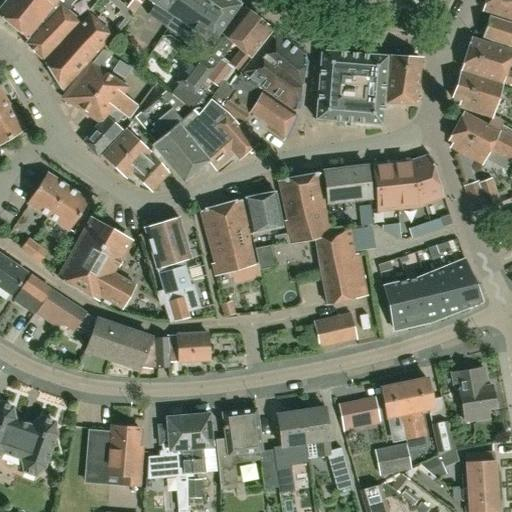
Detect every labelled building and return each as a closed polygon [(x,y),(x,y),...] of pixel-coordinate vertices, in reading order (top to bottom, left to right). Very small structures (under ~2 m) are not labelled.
[(44,63),(82,23),(68,11),(58,2),(55,0),(8,0),(0,10),(0,18),(27,41),(24,44),(44,63)] [(59,0),(58,2),(68,11),(77,0),(59,0)] [(239,7),(240,5),(232,0),(146,0),(154,5),(148,15),(166,27),(165,28),(185,42),(192,31),(212,44),(238,7),(239,7)] [(511,0),(484,0),(482,10),(506,18),(505,21),(488,16),(481,38),(511,47),(511,0)] [(133,13),(124,6),(118,14),(127,21),(133,13)] [(192,111),(197,115),(199,114),(209,100),(213,95),(223,83),(213,94),(200,87),(232,44),(239,50),(227,64),(238,72),(271,30),(245,8),(223,36),(224,37),(208,56),(202,52),(198,58),(195,56),(174,83),(177,85),(169,94),(192,112),(192,111)] [(82,23),(44,63),(43,64),(59,91),(110,36),(89,16),(82,23)] [(241,75),(263,90),(295,112),(304,59),(273,33),(241,74),(241,75)] [(511,74),(505,72),(511,52),(470,40),(461,70),(502,83),(503,82),(511,84),(511,74)] [(63,99),(79,110),(107,75),(99,71),(109,56),(102,50),(90,65),(63,99)] [(320,50),(314,121),(380,126),(387,56),(320,50)] [(385,104),(414,105),(419,59),(391,57),(385,104)] [(491,119),(501,87),(459,74),(451,99),(463,102),(461,109),(491,119)] [(113,108),(122,115),(128,119),(137,107),(121,95),(126,88),(107,75),(79,110),(99,122),(100,123),(113,108)] [(263,93),(263,90),(241,75),(237,80),(241,83),(235,92),(223,83),(213,95),(209,100),(223,111),(228,116),(237,126),(238,125),(239,125),(256,137),(258,140),(269,131),(281,139),(294,114),(263,93)] [(0,115),(10,109),(0,92),(0,115)] [(181,132),(197,115),(192,111),(192,112),(169,94),(166,92),(135,118),(155,143),(151,146),(182,183),(207,162),(181,132)] [(228,116),(223,111),(209,100),(199,114),(197,115),(181,132),(207,162),(213,170),(232,153),(238,160),(246,152),(250,155),(259,148),(239,125),(238,125),(237,126),(228,116)] [(113,125),(122,115),(113,108),(100,123),(99,122),(82,143),(95,157),(119,131),(113,125)] [(10,109),(0,115),(0,144),(24,130),(10,109)] [(486,149),(511,162),(511,130),(502,125),(497,133),(462,115),(448,140),(482,158),(486,149)] [(125,179),(131,174),(151,192),(167,174),(149,153),(125,131),(101,157),(125,179)] [(429,156),(409,161),(423,203),(423,205),(444,199),(429,156)] [(408,161),(393,164),(398,206),(400,206),(423,203),(409,161),(408,161)] [(393,164),(372,166),(378,211),(400,208),(400,206),(398,206),(393,164)] [(328,212),(344,210),(342,201),(369,198),(366,168),(323,173),(328,212)] [(287,220),(326,211),(321,173),(279,181),(287,220)] [(466,203),(493,199),(489,174),(462,178),(466,203)] [(48,218),(67,189),(46,175),(27,204),(48,218)] [(67,189),(48,218),(68,232),(88,202),(67,189)] [(275,194),(243,200),(250,233),(281,227),(275,194)] [(215,276),(254,265),(248,243),(247,233),(241,201),(199,212),(214,265),(212,265),(215,276)] [(352,255),(349,230),(349,228),(328,231),(326,211),(287,220),(293,244),(314,239),(326,306),(366,297),(358,254),(352,255)] [(178,219),(143,229),(162,291),(166,303),(177,299),(183,298),(183,299),(187,311),(198,308),(192,286),(190,286),(183,261),(190,259),(178,219)] [(66,264),(65,263),(58,278),(97,300),(99,296),(121,308),(133,287),(111,274),(128,243),(90,222),(66,264)] [(249,239),(258,272),(284,265),(275,232),(249,239)] [(20,249),(30,257),(37,247),(27,240),(20,249)] [(37,247),(30,257),(39,264),(46,254),(37,247)] [(0,288),(11,296),(26,274),(0,256),(0,288)] [(443,269),(459,311),(480,303),(464,261),(443,269)] [(459,311),(443,269),(423,277),(439,319),(459,311)] [(33,315),(50,291),(29,277),(12,300),(33,315)] [(439,319),(423,277),(416,280),(406,282),(416,326),(430,323),(439,319)] [(384,287),(394,331),(416,326),(406,282),(384,287)] [(74,332),(85,314),(50,291),(36,314),(58,329),(61,324),(74,332)] [(172,323),(176,322),(189,318),(187,312),(183,299),(183,298),(177,299),(166,303),(162,291),(156,294),(159,306),(164,304),(169,323),(172,323)] [(319,348),(355,340),(350,315),(313,323),(319,348)] [(112,361),(123,330),(95,321),(84,351),(112,361)] [(169,364),(167,339),(153,340),(153,341),(149,340),(150,339),(123,330),(112,361),(139,370),(144,356),(151,358),(150,369),(169,368),(169,364)] [(167,337),(167,339),(169,364),(209,361),(207,334),(167,337)] [(443,383),(452,379),(444,361),(435,364),(443,383)] [(491,387),(488,387),(485,368),(452,374),(454,385),(459,384),(461,391),(460,391),(465,422),(488,418),(487,410),(495,408),(491,387)] [(427,379),(404,383),(415,438),(425,436),(420,411),(433,408),(427,379)] [(400,415),(405,440),(415,438),(404,383),(380,388),(386,418),(400,415)] [(357,428),(379,424),(375,401),(352,406),(357,428)] [(0,404),(0,454),(2,453),(2,452),(21,459),(21,460),(23,472),(35,476),(44,468),(55,435),(53,423),(42,419),(33,427),(32,427),(14,420),(12,408),(0,404)] [(301,412),(305,443),(315,441),(317,457),(327,456),(338,492),(352,487),(347,470),(336,473),(330,452),(329,452),(327,440),(329,440),(324,408),(301,412)] [(256,409),(222,414),(225,438),(215,440),(218,470),(220,490),(237,488),(234,455),(262,452),(256,409)] [(295,444),(305,443),(301,412),(277,416),(282,447),(283,447),(285,462),(297,460),(295,444)] [(188,417),(192,473),(205,473),(204,461),(202,461),(202,449),(212,448),(210,416),(188,417)] [(193,476),(192,473),(188,417),(167,418),(167,426),(159,426),(160,446),(162,445),(162,451),(159,451),(160,456),(149,457),(148,480),(193,476)] [(447,421),(431,425),(437,452),(453,449),(447,421)] [(112,427),(109,458),(106,457),(105,476),(120,478),(119,485),(139,486),(142,448),(138,447),(139,429),(126,428),(124,425),(117,425),(115,427),(112,427)] [(355,457),(371,454),(368,441),(353,444),(355,457)] [(380,475),(410,469),(405,445),(375,451),(380,475)] [(462,489),(500,487),(499,472),(495,473),(494,462),(493,462),(492,454),(465,456),(466,475),(461,476),(462,489)] [(438,457),(419,466),(436,479),(446,475),(438,457)] [(274,458),(260,460),(260,461),(264,490),(278,488),(278,487),(274,458)] [(89,480),(90,462),(66,460),(64,477),(89,480)] [(414,499),(424,487),(405,472),(396,484),(414,499)] [(200,480),(186,480),(186,499),(200,499),(200,480)] [(387,511),(379,485),(360,491),(365,511),(387,511)] [(496,511),(498,511),(497,501),(501,501),(500,487),(462,489),(463,503),(468,502),(468,511),(496,511)]
